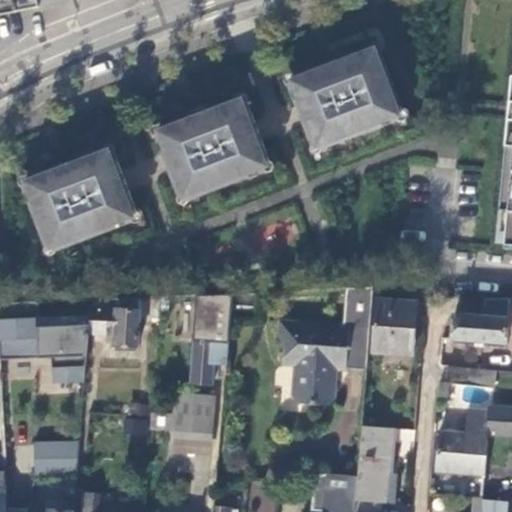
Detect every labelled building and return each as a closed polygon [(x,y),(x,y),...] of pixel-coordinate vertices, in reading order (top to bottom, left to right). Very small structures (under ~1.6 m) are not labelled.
[(38,0),(0,0),(0,17),(41,8),(38,0)] [(38,0),(41,8),(68,0),(38,0)] [(320,150),(397,120),(401,109),(379,50),(367,46),(331,61),(334,71),(325,73),(322,64),(294,75),(289,86),(303,122),(312,145),(320,150)] [(334,71),(331,61),(322,64),(325,73),(334,71)] [(194,124),(190,115),(162,125),(157,136),(171,173),(180,195),(188,200),(265,170),(269,160),(261,138),(247,102),(238,97),(198,112),(201,121),(194,124)] [(198,112),(190,115),(194,124),(201,121),(198,112)] [(105,148),(66,163),(70,172),(61,174),(57,166),(28,177),(25,186),(48,246),(56,250),(131,222),(137,211),(129,188),(115,153),(105,148)] [(66,163),(57,166),(61,174),(70,172),(66,163)] [(501,246),(511,247),(511,167),(509,167),(507,186),(511,186),(511,188),(510,214),(501,214),(500,226),(501,246)] [(374,298),(374,288),(347,290),(344,325),(283,321),(282,338),(286,345),(285,363),(298,365),(295,397),(299,401),(330,404),(330,402),(334,402),(337,369),(368,372),(374,298)] [(231,313),(233,294),(218,295),(217,311),(231,313)] [(143,298),(142,308),(161,307),(162,297),(143,298)] [(91,316),(89,333),(116,335),(115,347),(139,349),(142,308),(143,298),(108,299),(107,310),(92,309),(91,316)] [(488,299),(456,299),(455,315),(488,318),(488,299)] [(374,353),(414,355),(418,303),(379,300),(374,353)] [(54,383),(86,383),(89,333),(91,316),(38,318),(37,302),(0,303),(0,355),(0,360),(53,359),(54,383)] [(227,366),(231,313),(217,311),(213,343),(193,341),(189,384),(212,387),(213,372),(214,365),(227,366)] [(509,319),(488,318),(455,315),(452,341),(507,344),(509,319)] [(213,372),(226,373),(227,366),(214,365),(213,372)] [(478,369),(448,367),(446,383),(476,385),(478,369)] [(495,387),(496,370),(478,369),(476,385),(495,387)] [(177,431),(193,433),(196,396),(179,394),(177,431)] [(215,435),(218,398),(196,396),(193,433),(215,435)] [(152,417),(154,400),(146,400),(145,416),(152,417)] [(489,435),(511,436),(511,408),(490,407),(490,412),(468,410),(466,433),(489,435)] [(151,432),(152,417),(145,416),(143,431),(151,432)] [(395,504),(397,476),(390,475),(395,429),(362,427),(357,478),(355,496),(357,497),(357,501),(381,503),(395,504)] [(466,433),(440,431),(437,472),(485,476),(486,472),(484,472),(485,459),(487,459),(487,453),(486,453),(487,438),(489,438),(489,435),(466,433)] [(76,475),(79,442),(35,444),(37,476),(76,475)] [(491,494),(508,496),(510,470),(494,468),(491,494)] [(357,478),(316,474),(314,510),(333,511),(355,511),(356,503),(357,501),(357,497),(355,496),(357,478)] [(7,489),(0,488),(0,511),(8,511),(7,489)] [(83,492),(81,511),(93,511),(95,493),(83,492)] [(248,511),(272,511),(276,498),(253,492),(248,511)] [(482,511),(483,500),(483,498),(476,497),(474,511),(482,511)] [(483,500),(482,511),(506,511),(507,502),(483,500)] [(380,511),(381,505),(356,503),(355,511),(380,511)]
